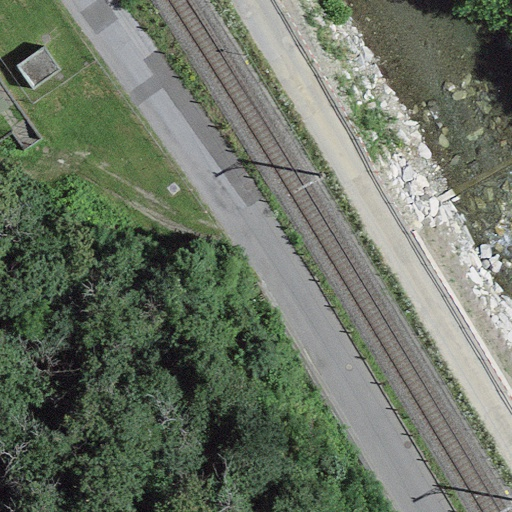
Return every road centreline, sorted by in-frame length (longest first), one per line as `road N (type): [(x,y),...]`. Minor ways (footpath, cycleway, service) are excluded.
road 1 (unclassified): [(84,0),(394,511)]
road 2 (unclassified): [(511,438),(249,0)]
